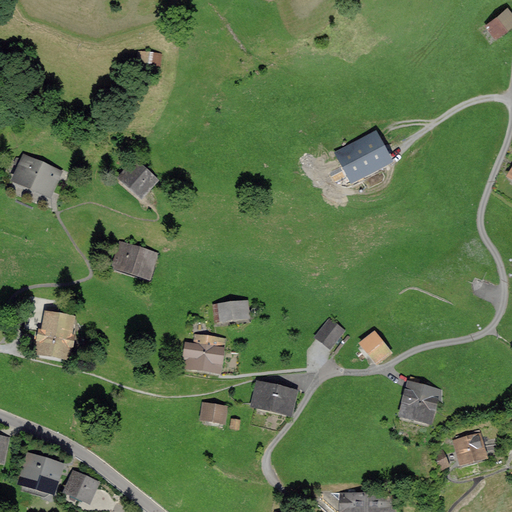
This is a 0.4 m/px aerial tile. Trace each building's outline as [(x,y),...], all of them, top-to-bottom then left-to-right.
[(486,24),(495,34),(511,21),(510,20),(511,18),(511,13),(509,10),(511,9),(509,7),(486,24)] [(139,51),(137,64),(147,65),(149,53),(139,51)] [(158,67),(160,54),(149,53),(147,65),(158,67)] [(353,178),(386,160),(374,136),(340,154),(353,178)] [(17,179),(48,192),(57,172),(22,157),(17,157),(15,162),(23,166),(17,179)] [(122,177),(141,194),(154,179),(135,162),(122,177)] [(124,263),(123,267),(148,275),(154,255),(122,245),(116,261),(124,263)] [(66,306),(66,302),(30,295),(24,328),(36,330),(35,334),(39,334),(36,351),(69,357),(73,336),(68,335),(73,307),(66,306)] [(214,305),(216,319),(247,316),(246,301),(214,305)] [(341,330),(329,320),(318,335),(330,344),(341,330)] [(362,343),(377,361),(388,352),(374,333),(362,343)] [(185,352),(184,364),(218,369),(221,348),(216,347),(217,338),(197,336),(196,345),(188,344),(187,353),(185,352)] [(255,403),(288,411),(293,392),(288,391),(290,385),(266,379),(264,386),(260,384),(255,403)] [(406,391),(400,412),(431,420),(439,389),(413,382),(411,392),(406,391)] [(204,404),(202,418),(223,421),(225,407),(204,404)] [(462,461),(483,455),(477,436),(457,441),(462,461)] [(435,453),(440,467),(447,464),(441,450),(435,453)] [(41,495),(44,486),(51,489),(59,466),(51,464),(50,461),(47,460),(45,462),(31,457),(21,489),(41,495)] [(68,491),(87,499),(94,482),(76,474),(68,491)] [(388,511),(389,496),(364,495),(364,496),(317,495),(317,503),(327,511),(388,511)]
